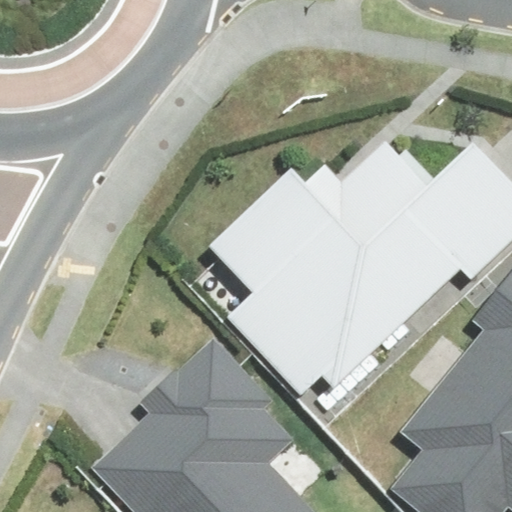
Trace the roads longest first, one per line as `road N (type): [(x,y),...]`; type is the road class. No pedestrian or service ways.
road 1 (residential): [(122,89),(0,289)]
road 2 (tertiary): [(122,89),(74,116),(0,126)]
